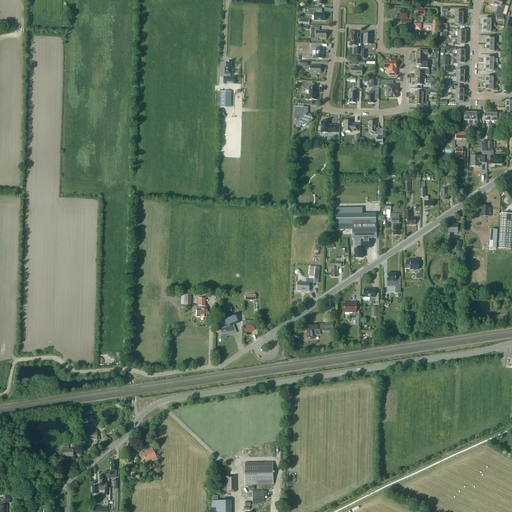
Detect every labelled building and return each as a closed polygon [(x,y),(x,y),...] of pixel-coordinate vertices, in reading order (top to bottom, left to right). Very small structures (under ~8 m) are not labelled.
[(503,15),(505,5),(502,4),(503,0),(491,0),(490,4),(499,6),(498,11),(497,11),(495,15),(503,15)] [(309,13),(309,15),(314,16),(314,20),(325,21),(325,13),(317,13),(317,9),(309,9),(309,8),(305,8),(305,12),(305,13),(309,13)] [(403,23),(404,24),(411,24),(411,20),(409,20),(409,16),(409,10),(404,10),(399,10),(399,14),(397,14),(397,19),(402,19),(403,19),(403,23)] [(316,34),(316,38),(326,38),(326,31),(319,31),(320,27),(311,27),(311,34),(316,34)] [(350,46),(358,46),(358,40),(357,40),(357,34),(351,34),(351,38),(350,38),(350,39),(349,39),(348,39),(348,41),(349,42),(350,42),(350,46)] [(318,48),(319,44),(311,44),(311,48),(313,48),(313,51),(316,51),(316,58),(323,58),(323,48),(318,48)] [(416,52),(416,58),(425,59),(425,55),(429,55),(430,49),(419,49),(419,52),(416,52)] [(419,68),(429,69),(429,62),(425,62),(425,59),(416,58),(416,64),(419,65),(419,68)] [(321,66),(307,66),(308,61),(299,61),(299,66),(304,66),(304,70),(310,70),(310,73),(321,74),(321,66)] [(355,76),(362,76),(362,68),(362,65),(365,65),(365,61),(359,61),(359,65),(360,65),(359,68),(355,68),(355,69),(351,69),(351,75),(355,75),(355,76)] [(396,69),(397,69),(397,61),(393,61),(385,61),(385,66),(384,67),(386,69),(387,69),(389,69),(388,75),(396,75),(396,69)] [(226,67),(225,67),(225,74),(226,74),(226,77),(225,77),(224,77),(224,84),(235,84),(235,77),(230,77),(230,74),(232,74),(232,67),(231,67),(231,62),(226,62),(226,67)] [(415,72),(415,78),(424,79),(424,75),(429,75),(429,69),(422,69),(422,72),(415,72)] [(387,97),(397,98),(397,85),(388,85),(388,81),(381,80),(381,85),(387,85),(387,97)] [(315,84),(304,83),(304,89),(309,89),(309,94),(306,94),(306,99),(316,100),(316,87),(315,87),(315,84)] [(378,89),(372,88),(371,93),(367,93),(367,97),(367,103),(374,103),(374,95),(378,95),(378,89)] [(415,92),(415,98),(424,99),(424,95),(428,95),(429,89),(421,88),(421,92),(415,92)] [(356,93),(356,89),(353,89),(352,93),(348,93),(348,97),(349,97),(349,103),(356,103),(356,93)] [(221,107),(230,107),(230,92),(221,92),(221,107)] [(424,99),(415,98),(414,104),(421,105),(421,108),(428,108),(428,102),(424,102),(424,99)] [(307,117),(303,113),(303,107),(304,107),(296,106),(295,117),(299,121),(296,124),(295,124),(299,129),(300,128),(299,128),(305,122),(307,125),(310,122),(312,122),(312,120),(313,119),(312,118),(312,116),(310,116),(309,115),(307,117)] [(352,121),(345,121),(344,131),(352,131),(358,131),(358,124),(352,124),(352,121)] [(372,135),(379,135),(380,129),(376,128),(376,122),(369,121),(369,132),(372,135)] [(321,122),(321,133),(329,133),(329,132),(338,133),(338,125),(329,125),(329,122),(321,122)] [(459,159),(465,159),(465,152),(463,152),(463,148),(460,148),(460,149),(456,149),(455,155),(459,155),(459,159)] [(487,151),(487,159),(491,159),(491,164),(501,164),(501,156),(493,156),(493,151),(488,151),(487,151)] [(484,163),(485,156),(479,156),(471,156),(471,166),(479,166),(479,163),(484,163)] [(421,189),(421,196),(421,198),(425,198),(425,201),(424,206),(434,206),(434,201),(428,201),(428,196),(425,196),(425,189),(421,189)] [(511,197),(511,194),(510,191),(509,192),(507,189),(503,192),(508,200),(506,201),(509,205),(511,202),(511,200),(511,198),(511,197)] [(488,208),(488,206),(482,206),(482,213),(480,212),(480,216),(491,216),(491,208),(488,208)] [(412,225),(413,225),(414,225),(415,225),(415,218),(411,218),(411,212),(404,212),(404,220),(407,220),(407,225),(412,225)] [(391,213),(391,218),(391,224),(393,224),(393,227),(392,226),(392,230),(394,230),(394,235),(399,235),(399,227),(399,224),(399,219),(399,213),(391,213)] [(499,248),(511,249),(511,228),(511,213),(501,213),(499,248)] [(371,239),(376,239),(376,214),(336,214),(337,224),(337,230),(353,229),(353,239),(358,239),(358,249),(355,249),(355,258),(362,258),(362,249),(361,249),(361,247),(371,247),(371,239)] [(448,232),(448,234),(447,234),(447,241),(451,241),(451,232),(458,232),(458,225),(449,225),(448,232)] [(489,247),(496,248),(497,230),(490,229),(489,247)] [(410,269),(419,269),(419,259),(414,259),(414,261),(406,261),(406,268),(410,268),(410,269)] [(337,277),(337,275),(338,275),(338,269),(337,269),(337,267),(341,267),(341,266),(341,262),(335,262),(331,262),(331,267),(331,273),(329,273),(329,275),(331,275),(331,277),(337,277)] [(419,271),(419,274),(416,274),(416,276),(412,276),(412,279),(419,279),(422,279),(422,271),(419,271)] [(391,288),(395,289),(395,293),(400,293),(401,277),(401,278),(396,277),(396,274),(387,274),(387,281),(396,282),(396,285),(391,285),(391,288)] [(297,290),(309,291),(309,286),(313,286),(314,278),(306,278),(306,282),(298,282),(297,290)] [(375,293),(375,289),(371,289),(371,290),(369,290),(364,289),(364,297),(375,297),(375,301),(379,301),(379,293),(375,293)] [(201,317),(206,317),(206,306),(204,306),(204,299),(198,298),(198,309),(196,309),(196,317),(201,317)] [(356,310),(356,303),(352,303),(343,303),(343,312),(353,312),(353,318),(359,319),(359,310),(356,310)] [(222,336),(222,335),(226,334),(226,336),(236,333),(233,324),(239,322),(237,314),(223,319),(226,327),(219,329),(222,336)] [(252,324),(251,324),(250,322),(255,321),(254,318),(245,321),(247,326),(245,327),(247,333),(254,330),(253,327),(253,325),(252,325),(252,324)] [(320,330),(306,331),(307,338),(314,338),(314,335),(316,335),(320,335),(320,330)] [(84,432),(85,439),(97,439),(97,430),(92,430),(91,425),(85,425),(85,430),(85,432),(84,432)] [(73,452),(72,452),(72,449),(68,450),(68,446),(62,447),(62,449),(63,457),(73,456),(73,455),(73,452)] [(144,458),(146,461),(151,459),(152,462),(157,459),(154,452),(156,451),(154,448),(152,449),(142,453),(139,454),(142,459),(144,458)] [(245,463),(245,485),(273,484),(273,462),(245,463)] [(224,474),(217,474),(217,483),(220,483),(220,492),(236,492),(236,475),(225,476),(225,483),(224,483),(224,474)] [(99,475),(99,486),(99,490),(105,490),(105,495),(109,495),(109,483),(105,483),(105,475),(99,475)] [(252,491),(253,500),(265,499),(265,490),(252,491)] [(0,511),(6,511),(7,505),(4,505),(5,502),(10,502),(10,495),(3,495),(3,499),(0,498),(0,511)] [(211,511),(226,511),(227,501),(211,501),(211,511)]
